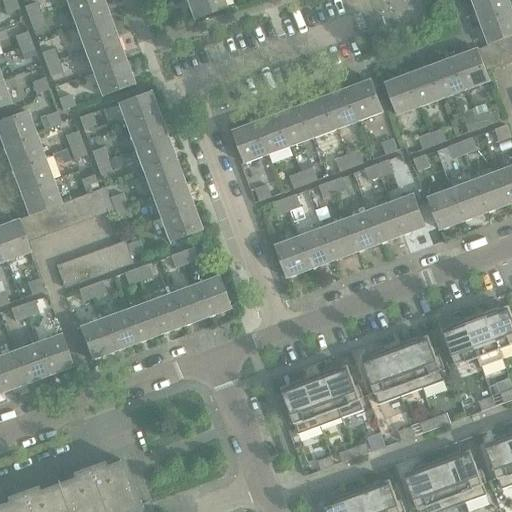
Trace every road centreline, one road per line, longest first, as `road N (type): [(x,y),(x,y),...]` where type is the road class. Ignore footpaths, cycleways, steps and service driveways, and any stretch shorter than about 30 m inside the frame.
road 1 (residential): [(284,332),(189,87),(351,27)]
road 2 (residential): [(284,332),(511,249)]
road 3 (residential): [(0,436),(216,356)]
road 4 (residential): [(274,511),(216,356)]
